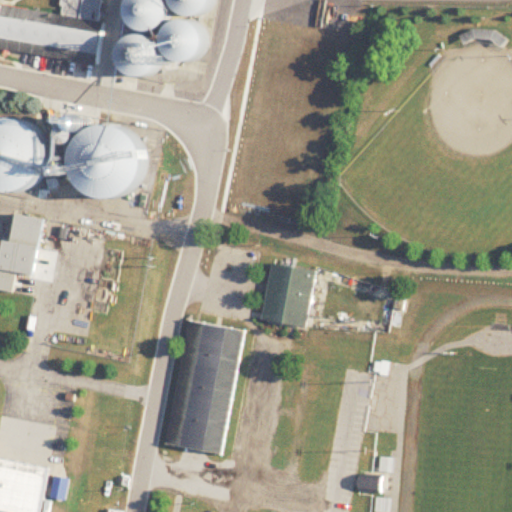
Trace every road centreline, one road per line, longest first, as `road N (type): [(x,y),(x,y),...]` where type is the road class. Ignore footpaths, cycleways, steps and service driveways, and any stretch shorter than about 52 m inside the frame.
road 1 (residential): [(138,511),(240,0)]
road 2 (residential): [(211,115),(0,76)]
